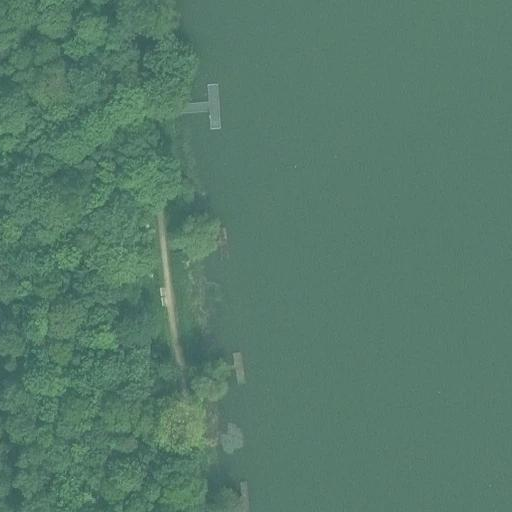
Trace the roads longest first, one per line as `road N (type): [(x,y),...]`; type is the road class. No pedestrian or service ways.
road 1 (track): [(126,0),(179,367),(195,496),(190,511)]
road 2 (track): [(0,353),(24,511)]
